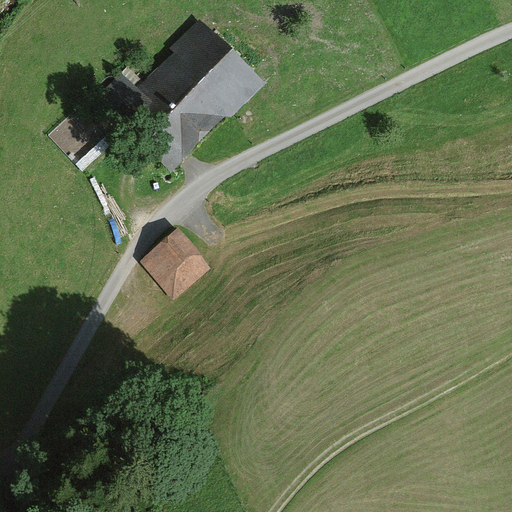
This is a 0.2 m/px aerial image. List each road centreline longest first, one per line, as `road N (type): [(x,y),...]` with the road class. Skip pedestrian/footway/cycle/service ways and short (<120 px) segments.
road 1 (track): [(184,200),(234,166),(511,31)]
road 2 (track): [(0,490),(135,251),(184,200)]
road 3 (track): [(511,353),(334,448),(273,511)]
